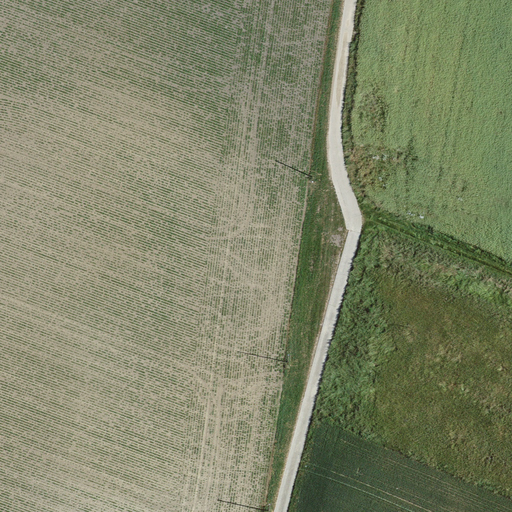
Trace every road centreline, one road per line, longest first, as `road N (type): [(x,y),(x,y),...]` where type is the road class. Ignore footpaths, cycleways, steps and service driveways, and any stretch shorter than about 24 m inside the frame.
road 1 (track): [(356,0),(342,110),(351,256),(283,511)]
road 2 (track): [(511,297),(350,233)]
